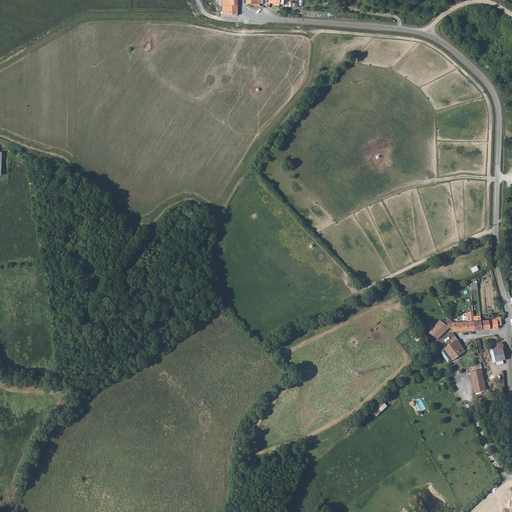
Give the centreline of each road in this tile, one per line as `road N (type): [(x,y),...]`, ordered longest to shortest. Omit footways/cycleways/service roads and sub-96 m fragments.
road 1 (tertiary): [(243,0),(254,19),(426,33),(486,81),(498,110),(496,230),(511,391)]
road 2 (track): [(483,233),(491,119),(470,78),(422,41),(318,31),(308,41)]
road 3 (track): [(0,143),(58,158),(137,219),(188,194),(215,212)]
road 4 (track): [(0,59),(80,12),(207,14)]
road 5 (track): [(496,230),(356,293)]
